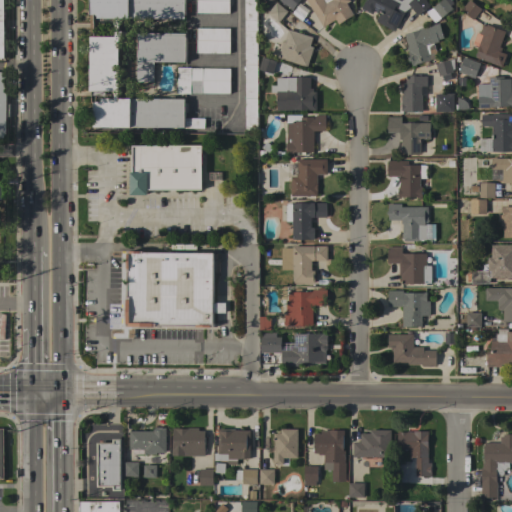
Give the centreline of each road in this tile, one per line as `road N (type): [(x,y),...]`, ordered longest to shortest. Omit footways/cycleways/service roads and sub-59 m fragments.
road 1 (tertiary): [(0,396),(511,393)]
road 2 (primary): [(61,397),(59,0)]
road 3 (residential): [(358,391),(357,64)]
road 4 (primary): [(30,0),(32,247)]
